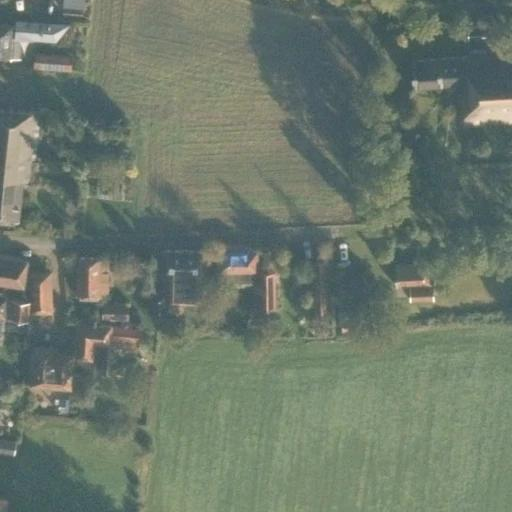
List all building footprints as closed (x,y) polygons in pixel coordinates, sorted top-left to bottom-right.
[(19,16),(19,23),(0,21),(0,54),(20,56),(22,34),(57,37),(59,19),(19,16)] [(483,24),(467,24),(467,38),(484,38),(483,24)] [(511,46),(471,49),(471,55),(412,59),(414,85),(457,82),(459,123),(511,119),(511,46)] [(70,55),(41,52),(40,65),(69,67),(70,55)] [(40,110),(0,105),(0,215),(20,218),(23,180),(33,181),(40,110)] [(407,140),(394,139),(392,161),(405,162),(407,140)] [(406,174),(391,173),(390,194),(405,195),(406,174)] [(258,248),(218,249),(219,278),(219,281),(252,280),(253,306),(276,306),(275,268),(258,269),(258,248)] [(204,249),(163,249),(163,287),(150,287),(150,313),(158,313),(158,320),(167,320),(167,302),(204,302),(204,249)] [(32,284),(32,270),(26,270),(28,257),(0,252),(0,280),(25,284),(25,283),(32,284)] [(109,256),(78,256),(78,294),(108,294),(109,256)] [(433,283),(432,262),(395,263),(396,284),(410,284),(410,297),(434,296),(433,283)] [(32,270),(32,284),(33,310),(52,309),(51,270),(32,270)] [(327,289),(314,290),(315,314),(328,314),(327,289)] [(12,295),(0,293),(0,330),(0,331),(3,314),(27,318),(32,293),(13,290),(12,295)] [(362,299),(338,300),(339,323),(363,322),(362,299)] [(126,303),(105,302),(104,315),(125,317),(126,303)] [(35,344),(31,383),(61,385),(72,386),(74,369),(105,372),(108,343),(110,343),(112,323),(76,319),(73,351),(57,350),(57,346),(35,344)] [(16,438),(0,436),(0,449),(14,451),(16,438)] [(9,496),(0,494),(0,508),(7,510),(9,496)]
